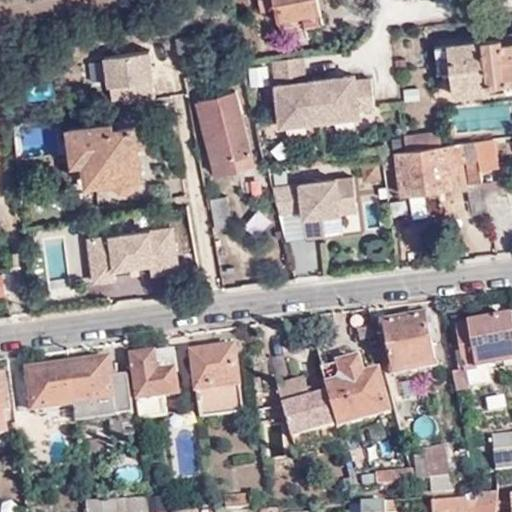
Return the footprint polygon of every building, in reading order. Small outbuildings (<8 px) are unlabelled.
[(327,27),(321,0),(247,0),(249,10),(270,7),(276,38),(327,27)] [(511,81),(511,39),(502,41),(502,36),(436,44),(438,73),(451,72),(455,96),(475,94),(475,86),(511,81)] [(153,72),(151,53),(129,56),(132,75),(153,72)] [(314,80),(305,81),(299,82),(297,72),(304,72),(302,56),(272,59),(280,124),(320,119),(314,80)] [(250,84),(268,82),(266,64),(248,67),(250,84)] [(151,79),(153,90),(174,87),(171,75),(151,79)] [(314,80),(320,119),(358,115),(357,110),(374,107),(370,78),(354,80),(353,75),(342,76),(343,83),(336,84),(335,77),(314,80)] [(153,90),(157,108),(178,105),(174,87),(153,90)] [(256,161),(233,89),(194,100),(216,172),(256,161)] [(178,105),(157,108),(160,124),(181,120),(178,105)] [(67,131),(71,161),(81,160),(82,170),(84,183),(110,179),(111,184),(115,189),(121,191),(126,192),(133,186),(134,180),(134,176),(140,174),(133,128),(109,132),(108,124),(67,131)] [(438,131),(402,135),(404,149),(440,144),(438,131)] [(473,140),(479,169),(498,166),(493,138),(473,140)] [(471,215),(488,213),(479,169),(473,140),(440,144),(404,149),(394,150),(402,193),(451,186),(447,163),(465,160),(469,182),(466,184),(471,215)] [(81,160),(71,161),(73,172),(82,170),(81,160)] [(305,238),(331,235),(328,216),(339,214),(337,207),(354,204),(351,178),(298,185),(305,238)] [(271,189),(277,214),(294,212),(291,186),(271,189)] [(234,222),(227,193),(212,197),(217,226),(234,222)] [(399,193),(398,213),(424,213),(425,194),(399,193)] [(61,197),(31,200),(33,218),(62,216),(61,197)] [(356,212),(354,204),(337,207),(339,214),(356,212)] [(328,216),(331,235),(340,234),(339,214),(328,216)] [(83,227),(42,230),(45,279),(86,277),(83,227)] [(143,287),(142,273),(178,270),(175,227),(86,233),(90,290),(143,287)] [(466,371),(453,374),(457,392),(469,390),(467,378),(486,375),(486,368),(511,364),(511,318),(458,327),(466,371)] [(435,369),(425,319),(384,326),(393,377),(435,369)] [(241,410),(233,347),(191,353),(199,416),(241,410)] [(177,370),(175,352),(132,357),(141,418),(167,414),(163,394),(176,392),(173,370),(177,370)] [(109,360),(68,366),(74,407),(76,421),(130,414),(124,377),(112,378),(109,360)] [(343,383),(325,388),(327,393),(336,425),(337,429),(387,415),(375,373),(360,378),(354,360),(338,363),(343,383)] [(338,363),(320,369),(325,388),(343,383),(338,363)] [(74,407),(68,366),(28,371),(32,411),(74,407)] [(10,411),(4,377),(0,377),(0,434),(8,433),(3,413),(10,411)] [(401,379),(403,396),(432,395),(431,377),(401,379)] [(307,398),(306,393),(301,379),(276,386),(291,438),(336,425),(327,393),(307,398)] [(327,393),(325,388),(306,393),(307,398),(327,393)] [(497,472),(511,469),(511,434),(491,437),(497,472)] [(414,454),(417,481),(452,477),(449,450),(414,454)] [(411,482),(409,470),(374,475),(375,486),(411,482)] [(495,511),(497,493),(467,495),(467,502),(433,504),(433,511),(468,511),(480,510),(479,511),(495,511)] [(250,507),(249,495),(224,497),(224,508),(250,507)] [(150,511),(149,498),(87,502),(88,511),(150,511)] [(395,500),(386,501),(385,511),(395,511),(395,500)] [(348,503),(348,508),(361,509),(361,511),(385,511),(386,501),(348,503)]
